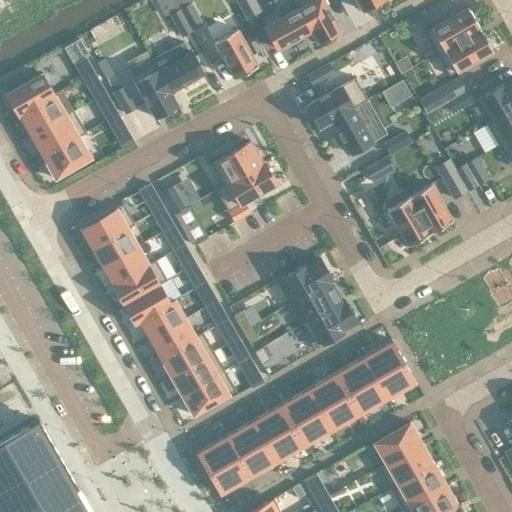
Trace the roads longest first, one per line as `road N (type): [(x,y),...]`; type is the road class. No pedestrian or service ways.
road 1 (residential): [(196,511),(30,220)]
road 2 (residential): [(265,93),(30,220)]
road 3 (residential): [(265,93),(383,297)]
road 4 (residential): [(383,297),(511,223)]
road 5 (residential): [(383,297),(450,414)]
